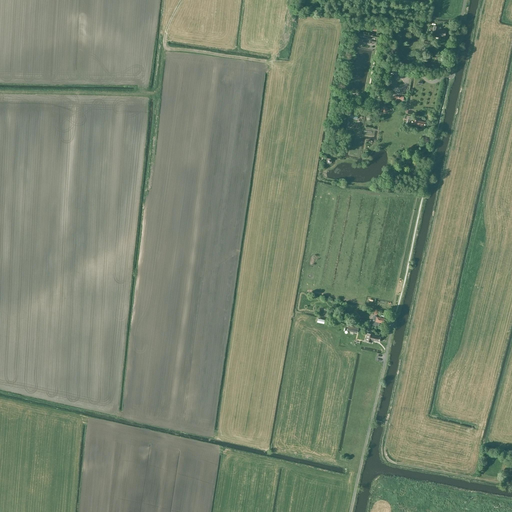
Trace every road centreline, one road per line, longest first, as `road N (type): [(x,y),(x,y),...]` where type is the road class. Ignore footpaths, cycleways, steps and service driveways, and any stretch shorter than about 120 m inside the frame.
road 1 (track): [(484,0),(384,451),(395,463),(511,484)]
road 2 (track): [(393,321),(349,511)]
